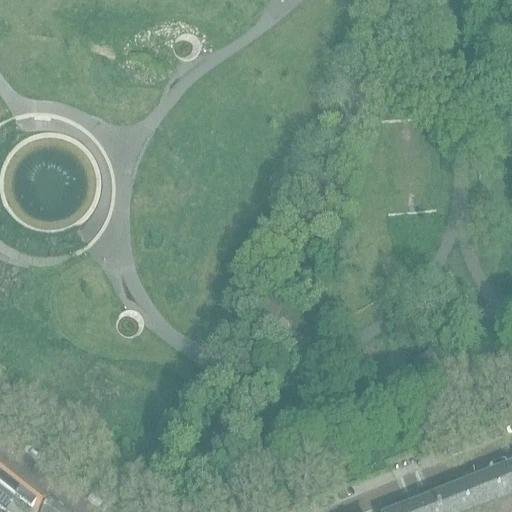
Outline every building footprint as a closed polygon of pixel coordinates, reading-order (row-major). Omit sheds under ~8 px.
[(445,343),(411,360),(428,393),(464,376),(445,343)] [(0,484),(10,471),(0,463),(0,484)] [(10,471),(0,484),(0,511),(9,511),(30,487),(10,471)] [(482,484),(481,484),(492,511),(511,511),(511,471),(510,473),(510,471),(508,471),(509,473),(503,475),(503,473),(502,474),(502,476),(497,478),(496,476),(495,477),(495,478),(490,481),(490,479),(488,479),(489,481),(483,483),(483,481),(481,482),(482,484)] [(492,511),(481,484),(470,488),(470,487),(468,487),(469,489),(463,491),(463,489),(462,490),(462,492),(456,494),(456,492),(455,493),(455,494),(450,497),(449,495),(448,495),(448,497),(443,499),(442,498),(441,498),(441,500),(436,502),(436,500),(408,511),(407,511),(492,511)] [(30,487),(9,511),(42,511),(50,503),(30,487)] [(62,511),(50,503),(44,511),(62,511)]
